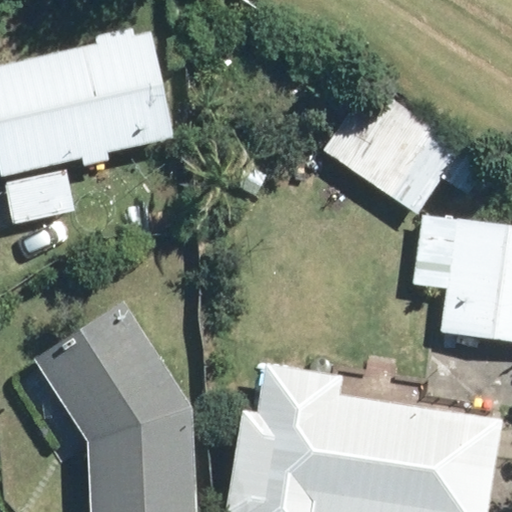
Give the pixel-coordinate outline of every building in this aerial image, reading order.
[(0,84),(0,127),(6,158),(150,129),(136,58),(0,84)] [(378,109),(344,159),(418,209),(452,160),(378,109)] [(511,345),(511,249),(443,241),(432,336),(511,345)] [(91,511),(187,511),(183,415),(118,317),(36,371),(89,451),(91,511)] [(249,396),(228,511),(485,511),(498,441),(249,396)]
